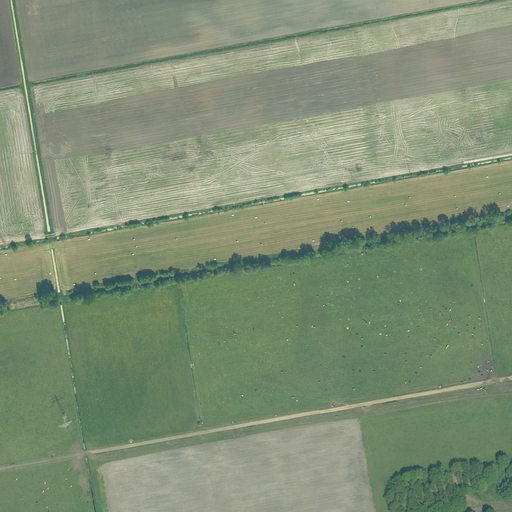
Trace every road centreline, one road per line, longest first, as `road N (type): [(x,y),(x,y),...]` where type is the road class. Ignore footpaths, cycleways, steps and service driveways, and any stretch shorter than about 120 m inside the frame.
road 1 (track): [(0,468),(511,377)]
road 2 (track): [(0,307),(511,217)]
